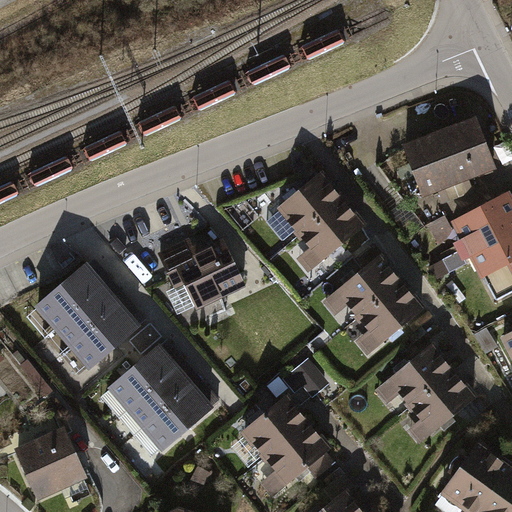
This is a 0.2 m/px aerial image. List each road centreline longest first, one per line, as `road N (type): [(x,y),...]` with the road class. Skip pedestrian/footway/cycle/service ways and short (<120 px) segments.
road 1 (residential): [(488,43),(107,191),(0,246)]
road 2 (unknown): [(70,210),(182,332),(234,418)]
